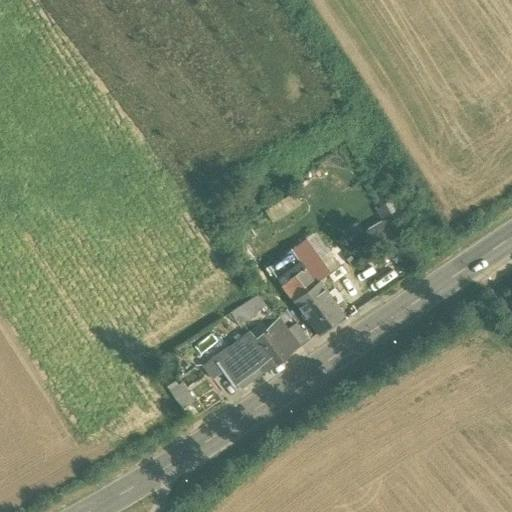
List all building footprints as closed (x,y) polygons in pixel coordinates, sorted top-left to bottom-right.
[(304,270),(282,287),(295,302),(317,286),(304,270)] [(317,286),(295,302),(320,337),(346,318),(320,284),(317,286)] [(247,302),(238,308),(246,320),(256,314),(247,302)] [(277,319),(240,353),(237,348),(221,359),(215,364),(222,373),(233,388),(256,371),(259,368),(264,375),(275,367),(289,357),(288,356),(298,348),(299,348),(286,331),(277,319)] [(297,325),(286,331),(299,348),(298,348),(299,349),(309,343),(297,325)] [(212,346),(195,358),(212,381),(222,373),(215,364),(221,359),(212,346)]
